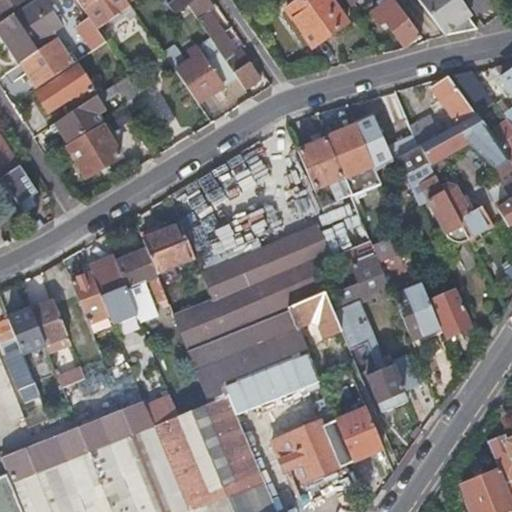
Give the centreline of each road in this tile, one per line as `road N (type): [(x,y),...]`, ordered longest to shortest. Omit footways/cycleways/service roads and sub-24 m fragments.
road 1 (residential): [(81,225),(290,100)]
road 2 (residential): [(290,100),(511,42)]
road 3 (tertiary): [(511,345),(397,511)]
road 4 (residential): [(81,225),(0,100)]
road 5 (residential): [(221,0),(290,100)]
